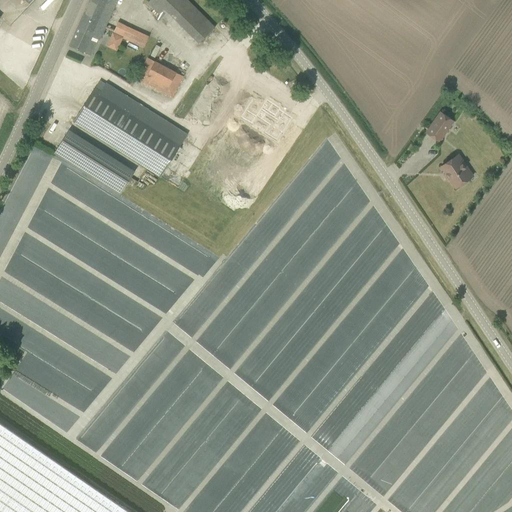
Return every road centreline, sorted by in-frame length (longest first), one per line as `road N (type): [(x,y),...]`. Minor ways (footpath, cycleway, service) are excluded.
road 1 (tertiary): [(511,365),(354,127),(245,0)]
road 2 (tertiary): [(0,167),(77,0)]
